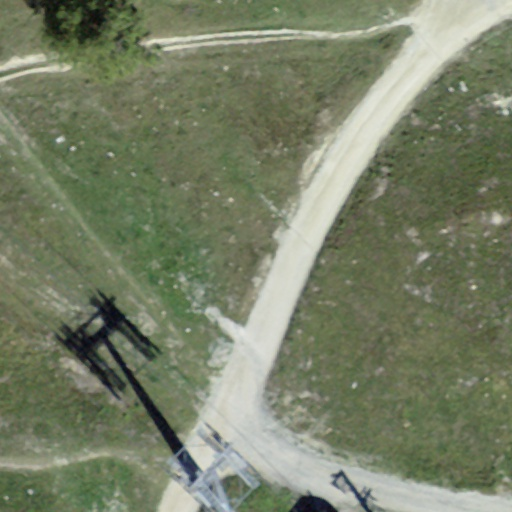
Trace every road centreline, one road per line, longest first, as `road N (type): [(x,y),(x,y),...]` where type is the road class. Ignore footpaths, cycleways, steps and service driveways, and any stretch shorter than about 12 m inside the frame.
road 1 (track): [(458,17),(354,158),(187,511)]
road 2 (track): [(369,511),(260,440),(243,392)]
